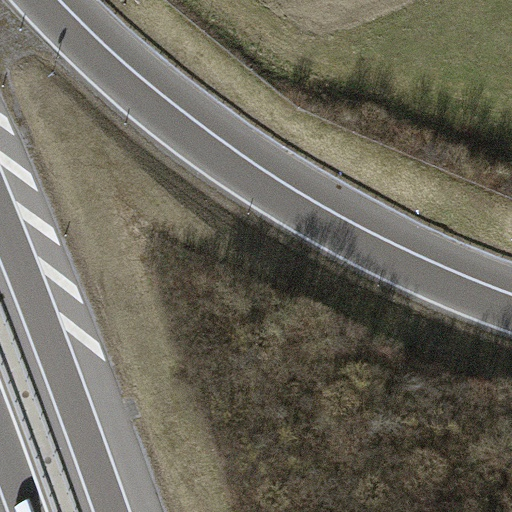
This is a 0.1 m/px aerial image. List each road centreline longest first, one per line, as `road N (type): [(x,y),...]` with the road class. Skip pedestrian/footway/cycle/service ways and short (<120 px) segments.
road 1 (motorway): [(511,312),(299,212),(135,95),(36,0)]
road 2 (motorway): [(113,511),(0,209)]
